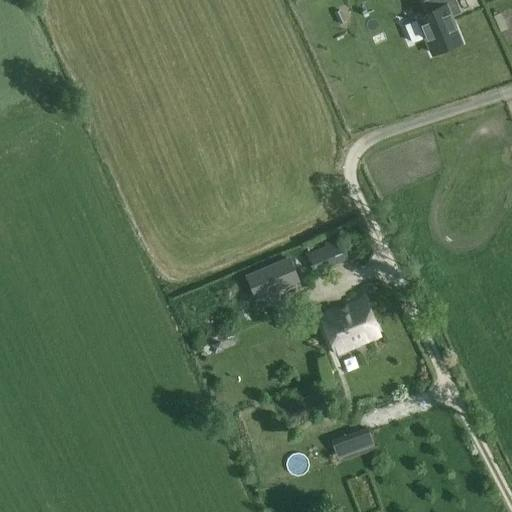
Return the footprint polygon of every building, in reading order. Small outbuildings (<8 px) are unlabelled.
[(428,12),(417,17),(432,54),(460,42),(449,16),(459,12),(453,0),(426,0),(423,1),(428,12)] [(356,107),(394,89),(356,12),(318,31),(356,107)] [(327,246),(306,255),(314,273),(354,256),(345,235),(325,243),(327,246)] [(288,260),(254,274),(263,295),(297,280),(288,260)] [(311,287),(313,298),(332,295),(330,284),(311,287)] [(340,311),(336,310),(319,317),(335,355),(379,336),(363,298),(346,306),(345,310),(340,311)] [(272,315),(276,328),(286,325),(282,312),(272,315)] [(368,429),(349,436),(354,450),(373,443),(368,429)]
